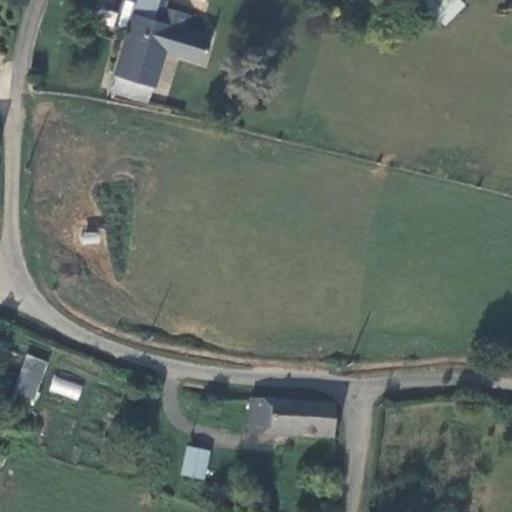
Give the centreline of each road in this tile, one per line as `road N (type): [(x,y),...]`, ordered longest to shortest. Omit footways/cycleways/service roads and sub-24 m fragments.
road 1 (unclassified): [(361,389),(172,369),(92,340),(30,296),(13,245),(12,194),(22,60),(37,0)]
road 2 (unclassified): [(361,389),(423,380),(511,385)]
road 3 (unclassified): [(349,511),(361,389)]
